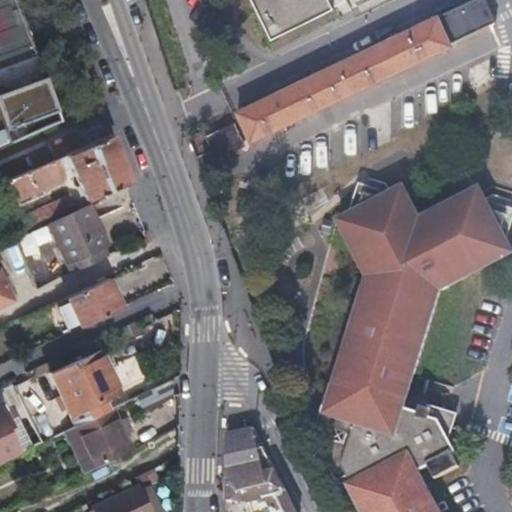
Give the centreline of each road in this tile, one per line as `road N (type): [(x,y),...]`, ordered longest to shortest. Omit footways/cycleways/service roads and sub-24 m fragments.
road 1 (tertiary): [(142,101),(195,261),(205,355)]
road 2 (unknown): [(0,307),(183,215)]
road 3 (residential): [(315,511),(265,414),(233,373),(205,355)]
road 4 (tertiary): [(205,355),(200,511)]
